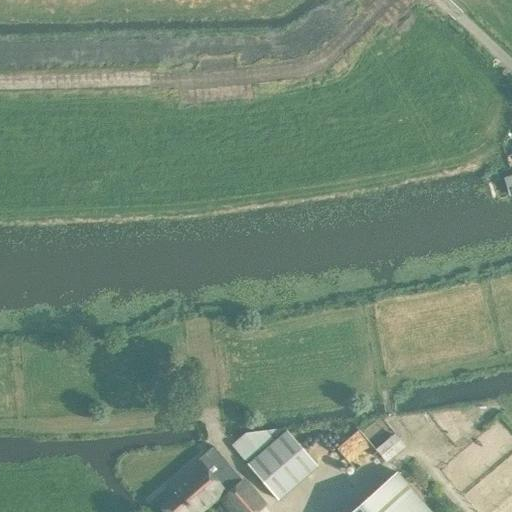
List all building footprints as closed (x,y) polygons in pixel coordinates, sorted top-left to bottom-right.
[(509,166),(499,168),(507,200),(511,198),(511,157),(508,159),(509,166)] [(326,455),(355,489),(386,462),(357,428),(326,455)] [(247,465),(279,501),(318,468),(287,431),(247,465)] [(233,511),(256,511),(264,506),(214,447),(185,472),(185,473),(169,487),(171,490),(159,501),(168,511),(196,511),(219,492),(233,508),(231,510),(233,511)] [(352,511),(430,511),(398,474),(352,511)]
